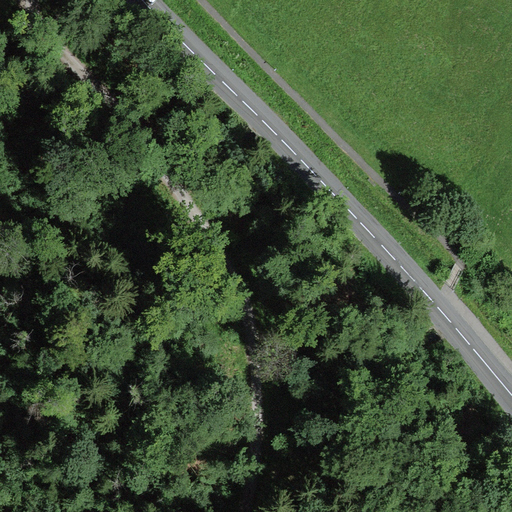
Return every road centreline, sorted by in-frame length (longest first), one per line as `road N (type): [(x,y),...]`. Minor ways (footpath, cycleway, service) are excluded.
road 1 (track): [(24,0),(223,247),(253,314),(262,374),(244,511)]
road 2 (tertiary): [(140,0),(298,155),(511,396)]
